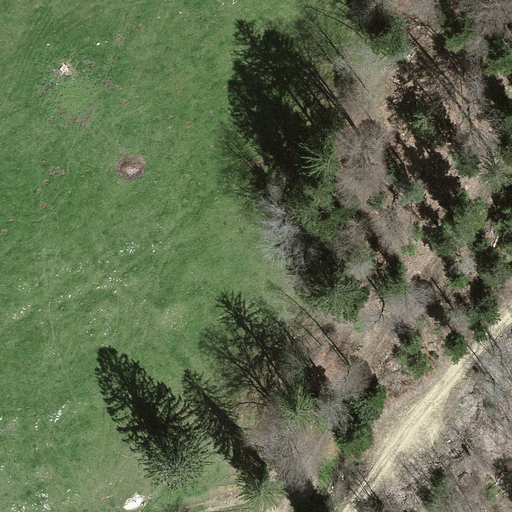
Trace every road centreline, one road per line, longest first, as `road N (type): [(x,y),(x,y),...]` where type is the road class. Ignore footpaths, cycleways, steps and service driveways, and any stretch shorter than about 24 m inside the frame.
road 1 (track): [(283,509),(347,394),(511,148)]
road 2 (track): [(511,316),(349,511)]
